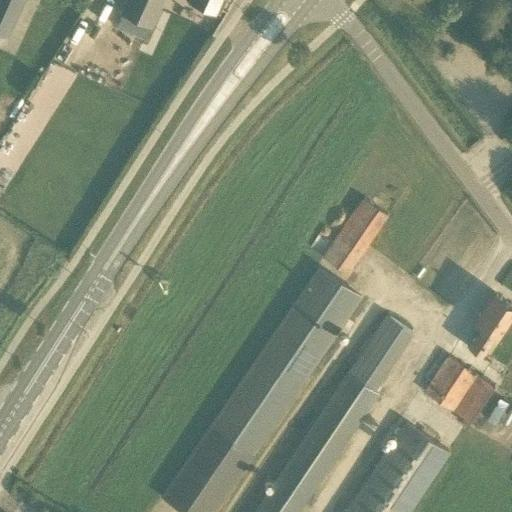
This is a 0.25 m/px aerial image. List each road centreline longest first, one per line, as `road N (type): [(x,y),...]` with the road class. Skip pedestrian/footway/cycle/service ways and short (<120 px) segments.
road 1 (primary): [(0,432),(167,172)]
road 2 (residential): [(511,236),(326,0)]
road 3 (primary): [(167,172),(313,0)]
road 4 (primary): [(278,0),(191,118),(167,172)]
